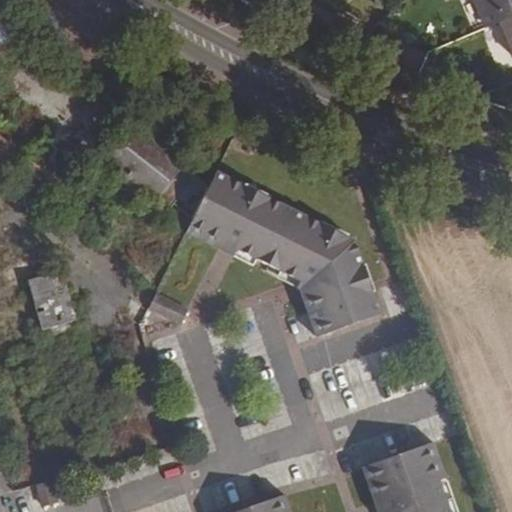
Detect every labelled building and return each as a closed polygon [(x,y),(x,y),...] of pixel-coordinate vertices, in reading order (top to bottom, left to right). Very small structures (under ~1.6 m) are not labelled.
[(511,0),(473,0),(486,28),(511,16),(511,0)] [(304,20),(328,30),(334,17),(310,7),(304,20)] [(0,95),(52,137),(46,146),(51,150),(44,160),(64,175),(77,157),(86,165),(122,119),(16,35),(23,27),(0,9),(0,95)] [(511,53),(511,16),(498,23),(511,53)] [(400,47),(393,63),(416,73),(423,57),(400,47)] [(129,119),(98,159),(153,203),(150,207),(162,217),(172,204),(192,217),(207,185),(182,166),(186,162),(129,119)] [(249,137),(237,132),(233,140),(250,148),(254,139),(249,136),(249,137)] [(13,150),(6,145),(0,153),(0,161),(3,163),(13,150)] [(243,184),(215,171),(207,185),(192,217),(187,226),(220,243),(217,250),(231,257),(235,251),(299,283),(295,289),(298,291),(302,301),(309,299),(322,335),(380,314),(354,241),(346,237),(343,243),(318,231),(321,224),(268,197),(264,204),(239,192),(243,184)] [(268,197),(243,184),(239,192),(264,204),(268,197)] [(346,237),(321,224),(318,231),(343,243),(346,237)] [(187,226),(184,233),(217,250),(220,243),(187,226)] [(235,251),(231,257),(295,289),(299,283),(235,251)] [(52,264),(37,268),(40,277),(54,274),(52,264)] [(40,277),(26,281),(34,308),(40,329),(74,319),(61,271),(54,274),(40,277)] [(153,295),(147,308),(181,324),(187,310),(153,295)] [(309,299),(302,301),(315,338),(322,335),(309,299)] [(231,314),(243,348),(261,342),(250,308),(231,314)] [(4,317),(0,318),(0,340),(9,338),(4,317)] [(432,443),(359,468),(375,511),(449,511),(438,481),(445,478),(432,443)] [(51,481),(35,485),(41,508),(57,503),(51,481)] [(289,511),(283,495),(234,511),(289,511)]
